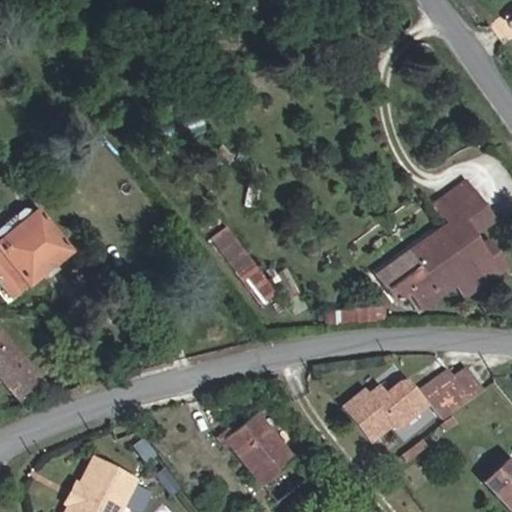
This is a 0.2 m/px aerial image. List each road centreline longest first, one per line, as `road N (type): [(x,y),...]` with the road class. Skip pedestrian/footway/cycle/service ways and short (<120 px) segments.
road 1 (residential): [(0,440),(114,393),(326,345),(511,339)]
road 2 (unclassified): [(511,108),(432,0)]
